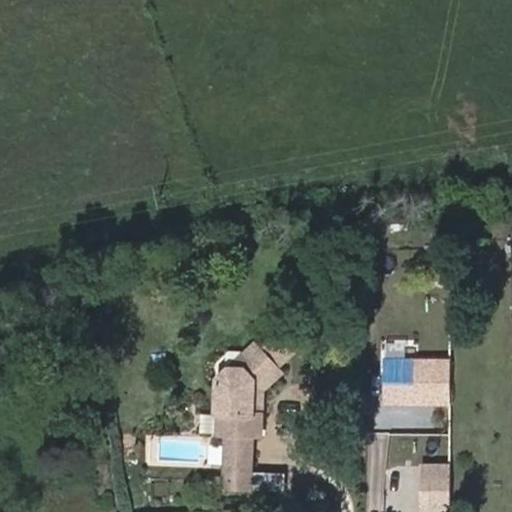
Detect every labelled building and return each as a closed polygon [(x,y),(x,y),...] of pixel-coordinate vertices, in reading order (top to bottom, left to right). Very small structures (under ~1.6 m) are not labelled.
[(211,398),(248,395),(256,394),(256,387),(276,370),(249,341),(238,351),(238,365),(223,365),(211,375),(211,398)] [(378,396),(444,396),(444,352),(378,352),(378,396)] [(256,394),(248,395),(247,409),(255,409),(256,394)] [(248,395),(211,399),(210,409),(213,409),(213,430),(221,430),(219,484),(243,485),(243,468),(243,431),(255,431),(255,409),(247,409),(248,395)] [(444,491),(444,456),(416,456),(416,491),(444,491)]
